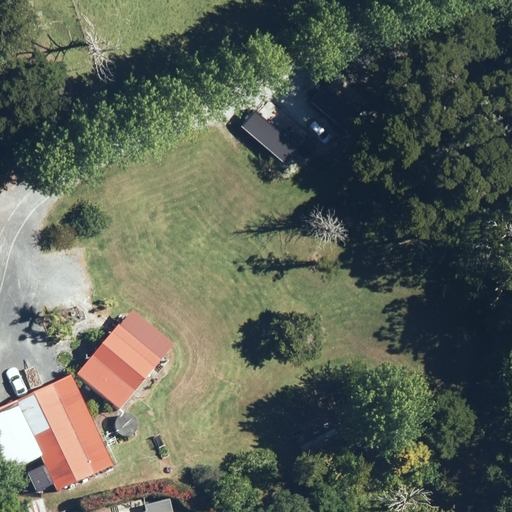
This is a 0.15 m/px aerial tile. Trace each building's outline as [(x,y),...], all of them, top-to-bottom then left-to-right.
[(112,326),(73,375),(115,409),(155,360),(112,326)] [(48,388),(0,411),(0,470),(2,475),(36,459),(53,494),(86,478),(91,475),(48,388)] [(296,449),(310,475),(322,468),(323,470),(333,464),(342,480),(358,471),(350,456),(348,457),(332,429),(296,449)] [(50,511),(38,473),(9,483),(18,511),(50,511)] [(141,506),(142,511),(167,511),(164,499),(141,506)]
